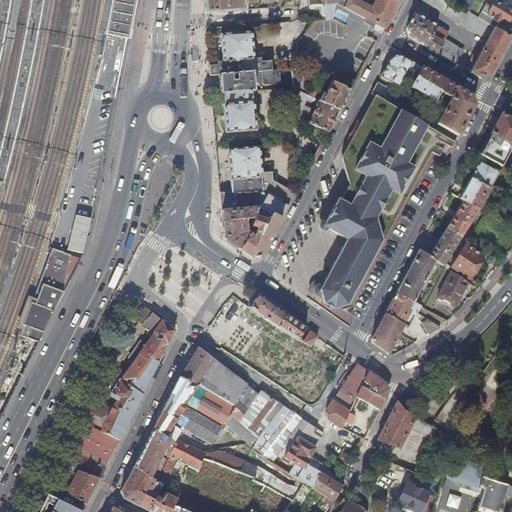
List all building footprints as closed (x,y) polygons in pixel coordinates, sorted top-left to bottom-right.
[(128,38),(130,29),(132,19),(135,0),(110,0),(104,34),(106,34),(119,37),(126,38),(128,38)] [(202,0),(204,14),(245,11),(244,4),(243,0),(202,0)] [(334,4),(336,0),(308,0),(309,3),(323,2),(324,6),(322,6),(322,14),(324,14),(324,19),(332,18),(334,4)] [(347,0),(343,8),(383,28),(398,1),(395,0),(347,0)] [(446,0),(421,0),(421,1),(484,40),(478,52),(476,51),(471,60),(475,63),(470,74),(480,79),(489,76),(509,39),(494,30),(478,19),(468,13),(446,0)] [(505,28),(511,16),(511,8),(498,0),(495,0),(490,10),(486,17),(481,14),(478,19),(494,30),(499,23),(505,28)] [(485,6),(481,14),(486,17),(490,10),(485,6)] [(436,28),(414,15),(406,29),(409,38),(466,71),(471,60),(461,55),(463,51),(444,39),(434,32),(436,28)] [(342,31),(345,25),(332,18),(330,23),(342,31)] [(446,34),(436,28),(434,32),(444,39),(446,34)] [(208,66),(209,76),(218,76),(256,73),(255,62),(254,63),(251,33),(220,35),(222,61),(217,61),(217,66),(208,66)] [(119,37),(106,34),(95,89),(115,93),(126,38),(119,37)] [(359,46),(371,52),(377,41),(364,34),(359,46)] [(407,74),(412,63),(399,55),(391,57),(380,77),(398,88),(407,74)] [(471,60),(466,71),(470,74),(475,63),(471,60)] [(416,79),(422,69),(412,63),(407,74),(416,79)] [(436,124),(456,136),(472,106),(471,97),(422,69),(416,79),(411,88),(442,106),(444,102),(448,105),(436,124)] [(292,89),(297,88),(306,70),(295,70),(290,70),(292,89)] [(297,88),(296,91),(303,94),(314,74),(306,70),(297,88)] [(218,76),(220,94),(222,94),(254,91),(253,84),(262,83),(263,86),(279,85),(278,71),(256,73),(218,76)] [(333,82),(350,90),(355,81),(337,72),(333,82)] [(318,101),(339,110),(350,90),(333,82),(331,81),(325,93),(322,92),(318,101)] [(377,83),(372,93),(374,95),(379,98),(398,109),(404,100),(407,95),(403,92),(400,96),(377,83)] [(254,91),(222,94),(225,133),(255,130),(253,103),(255,103),(255,91),(254,91)] [(307,95),(303,94),(296,91),(284,115),(321,130),(327,133),(339,110),(318,101),(312,98),(307,95)] [(342,156),(347,185),(350,179),(346,157),(379,98),(374,95),(342,156)] [(444,145),(450,147),(453,141),(421,123),(398,109),(379,98),(346,157),(350,179),(347,185),(334,209),(332,207),(321,227),(346,240),(335,260),(364,277),(430,152),(438,156),(444,145)] [(398,109),(421,123),(428,110),(416,103),(414,107),(404,100),(398,109)] [(511,120),(501,114),(490,134),(511,146),(511,145),(511,120)] [(490,134),(478,156),(500,167),(511,146),(490,134)] [(227,150),(231,193),(262,192),(260,172),(258,147),(227,150)] [(469,179),(489,189),(497,172),(478,162),(469,179)] [(274,198),(288,206),(294,193),(272,180),(271,171),(260,172),(262,192),(267,195),(274,198)] [(458,199),(462,202),(478,210),(489,189),(469,179),(458,199)] [(223,240),(240,251),(255,224),(253,223),(256,213),(261,215),(262,211),(258,209),(264,200),(267,195),(262,192),(231,193),(219,192),(223,240)] [(262,211),(281,218),(288,206),(274,198),(267,195),(264,200),(258,209),(262,211)] [(462,202),(445,229),(460,238),(478,210),(462,202)] [(255,224),(240,251),(252,259),(260,257),(281,218),(262,211),(261,215),(255,224)] [(63,248),(80,253),(89,218),(72,213),(63,248)] [(425,239),(419,251),(441,266),(443,267),(460,238),(445,229),(435,245),(425,239)] [(464,246),(450,268),(468,280),(482,258),(464,246)] [(68,258),(49,251),(32,297),(38,298),(34,308),(30,306),(21,329),(29,332),(25,343),(36,346),(62,296),(68,258)] [(419,251),(395,295),(420,308),(421,305),(415,301),(434,265),(440,268),(441,266),(419,251)] [(349,305),(364,277),(335,260),(321,286),(319,286),(316,288),(311,295),(322,300),(327,299),(337,304),(338,309),(349,305)] [(467,292),(470,286),(452,273),(439,298),(454,306),(463,290),(467,292)] [(420,308),(395,295),(384,315),(403,325),(408,329),(416,315),(420,308)] [(299,340),(305,330),(258,296),(251,302),(250,310),(256,311),(255,313),(271,324),(299,340)] [(322,300),(338,309),(337,304),(327,299),(322,300)] [(170,343),(177,328),(147,304),(138,316),(156,332),(170,343)] [(403,325),(384,315),(371,339),(372,343),(387,355),(403,325)] [(417,328),(429,335),(439,327),(422,319),(417,328)] [(312,348),(318,338),(305,330),(299,340),(312,348)] [(164,353),(170,343),(156,332),(148,343),(143,339),(132,355),(137,359),(114,390),(122,396),(120,399),(117,404),(117,405),(127,410),(135,413),(165,354),(164,353)] [(182,375),(200,384),(211,367),(238,388),(245,380),(199,346),(182,375)] [(365,380),(369,370),(360,363),(343,387),(327,410),(328,416),(344,425),(347,419),(351,411),(359,394),(363,384),(365,380)] [(377,405),(381,408),(388,397),(389,387),(384,380),(369,370),(365,380),(372,384),(369,389),(363,384),(359,394),(377,405)] [(261,438),(241,421),(233,412),(237,405),(203,386),(200,384),(182,375),(165,408),(155,427),(176,441),(182,430),(181,430),(186,421),(190,424),(188,428),(206,439),(208,436),(215,441),(220,433),(185,410),(187,406),(222,427),(226,422),(253,446),(251,448),(254,450),(261,438)] [(241,421),(244,416),(246,413),(261,392),(249,383),(243,392),(238,398),(209,376),(203,386),(237,405),(233,412),(241,421)] [(243,392),(249,383),(245,380),(238,388),(243,392)] [(122,396),(114,390),(112,394),(120,399),(122,396)] [(254,419),(272,397),(262,390),(261,392),(246,413),(254,419)] [(322,471),(326,464),(316,457),(314,460),(311,457),(324,437),(322,436),(325,432),(299,415),(274,398),(253,424),(244,416),(241,421),(261,438),(254,450),(253,451),(267,461),(271,464),(283,446),(290,449),(285,456),(297,464),(290,475),(301,481),(306,484),(306,483),(313,486),(320,474),(307,466),(308,463),(322,471)] [(101,401),(97,399),(86,421),(95,426),(104,430),(109,420),(114,409),(101,401)] [(404,408),(397,402),(376,440),(398,450),(410,427),(416,415),(404,408)] [(127,429),(135,413),(127,410),(117,405),(114,409),(109,420),(127,429)] [(356,414),(351,411),(347,419),(352,422),(356,414)] [(438,429),(416,415),(410,427),(433,439),(438,429)] [(352,422),(347,419),(344,425),(364,435),(366,430),(361,427),(360,428),(354,425),(354,424),(352,422)] [(122,439),(127,429),(109,420),(104,430),(122,439)] [(95,426),(86,421),(82,431),(91,435),(95,426)] [(108,466),(122,439),(104,430),(95,426),(91,435),(82,431),(73,448),(108,466)] [(178,443),(176,441),(155,427),(139,458),(146,463),(160,473),(166,470),(170,463),(163,457),(169,446),(172,447),(175,449),(178,443)] [(266,486),(294,500),(302,488),(298,485),(291,484),(260,466),(257,462),(249,457),(245,461),(221,450),(218,453),(215,451),(207,454),(181,441),(178,443),(175,449),(172,453),(171,456),(179,460),(190,466),(200,472),(201,472),(205,459),(256,478),(255,480),(266,486)] [(341,455),(350,460),(355,451),(346,446),(341,455)] [(108,466),(73,448),(65,465),(78,469),(80,470),(102,478),(108,466)] [(392,459),(390,463),(404,469),(406,465),(392,459)] [(404,469),(420,476),(424,466),(408,459),(406,465),(404,469)] [(452,469),(481,478),(484,468),(455,460),(452,469)] [(320,474),(322,471),(308,463),(307,466),(320,474)] [(169,478),(181,484),(187,471),(184,469),(184,467),(179,464),(178,466),(176,465),(169,478)] [(330,497),(336,500),(345,485),(327,474),(331,467),(326,464),(322,471),(320,474),(313,486),(327,494),(330,497)] [(161,491),(164,485),(147,474),(136,466),(123,491),(124,492),(126,491),(128,495),(125,496),(126,498),(151,511),(161,491)] [(194,487),(200,472),(190,466),(187,471),(181,484),(184,486),(194,487)] [(63,467),(50,494),(60,498),(73,472),(63,467)] [(511,496),(511,487),(481,478),(452,469),(447,467),(444,478),(470,486),(470,489),(471,491),(474,492),(481,494),(475,511),(473,511),(472,511),(499,511),(505,494),(511,496)] [(89,503),(102,478),(80,470),(69,493),(89,503)] [(421,482),(439,490),(441,484),(423,477),(421,482)] [(255,511),(286,511),(287,511),(294,500),(266,486),(252,510),(253,511),(255,511)] [(420,509),(427,511),(433,499),(407,487),(399,504),(416,511),(417,511),(418,510),(420,510),(420,509)] [(151,511),(153,511),(173,511),(176,507),(178,500),(178,499),(161,491),(151,511)] [(221,511),(217,510),(216,511),(215,511),(211,507),(181,492),(180,494),(178,499),(178,500),(176,507),(189,511),(221,511)] [(443,505),(456,508),(459,496),(447,493),(443,505)] [(84,511),(85,511),(60,498),(50,494),(40,511),(84,511)] [(362,507),(345,498),(344,497),(341,503),(345,505),(340,511),(366,511),(365,510),(362,507)]
